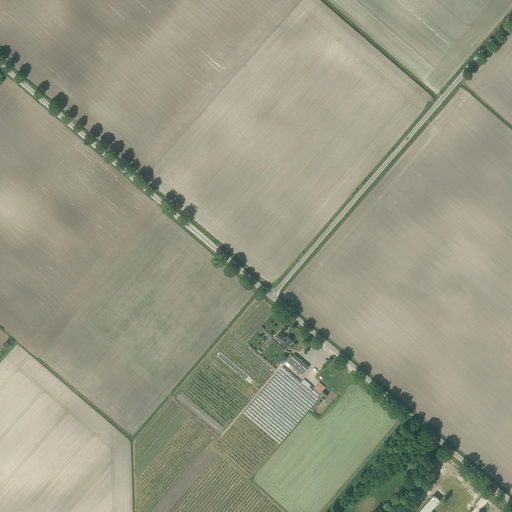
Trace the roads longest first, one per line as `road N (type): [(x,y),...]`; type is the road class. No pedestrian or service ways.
road 1 (unclassified): [(271,296),(511,18)]
road 2 (unclassified): [(271,296),(0,63)]
road 3 (unclassified): [(511,503),(271,296)]
